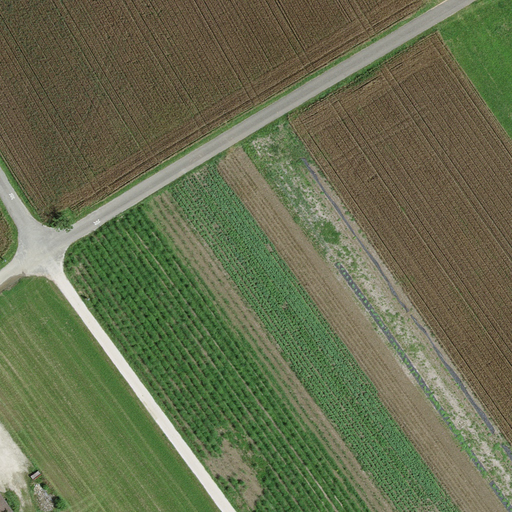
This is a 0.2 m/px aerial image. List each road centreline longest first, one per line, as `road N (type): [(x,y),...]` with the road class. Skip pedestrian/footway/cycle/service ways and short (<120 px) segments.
road 1 (track): [(463,0),(39,253)]
road 2 (track): [(39,253),(226,511)]
